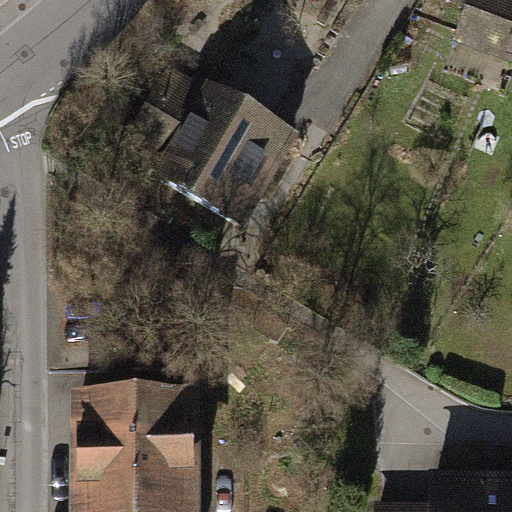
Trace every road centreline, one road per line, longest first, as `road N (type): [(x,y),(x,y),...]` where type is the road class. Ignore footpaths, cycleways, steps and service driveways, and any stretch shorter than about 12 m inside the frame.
road 1 (tertiary): [(0,129),(23,207),(21,511)]
road 2 (tertiary): [(94,0),(0,76)]
